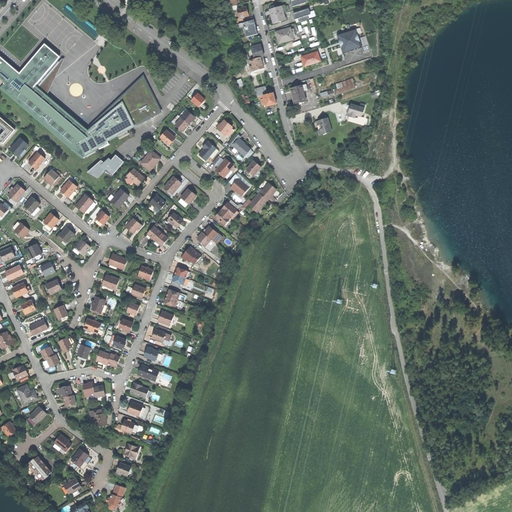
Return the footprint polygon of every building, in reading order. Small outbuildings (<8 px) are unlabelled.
[(65,7),(99,34),(101,31),(68,4),(65,7)] [(238,10),(240,19),(250,16),(248,12),(247,7),(238,10)] [(273,17),(274,24),(286,20),(282,7),(270,10),(273,17)] [(308,9),(293,13),(295,19),(310,14),(308,9)] [(257,34),(253,20),(238,24),(239,28),(243,27),(246,37),(257,34)] [(278,39),(280,44),(294,40),(294,39),(296,38),(294,30),(291,31),(291,29),(276,33),(278,39)] [(337,35),(343,54),(362,48),(356,29),(337,35)] [(45,44),(19,74),(35,87),(60,57),(51,49),(45,44)] [(253,49),(255,59),(261,58),(264,57),(263,52),(262,47),(253,49)] [(303,61),(304,67),(321,62),(318,52),(301,57),(303,61)] [(134,126),(161,111),(155,102),(156,101),(143,78),(86,130),(35,87),(19,74),(0,57),(0,86),(84,158),(91,149),(98,146),(100,149),(109,144),(107,140),(118,135),(120,138),(129,133),(127,130),(131,128),(130,127),(133,125),(134,126)] [(263,63),(261,58),(255,59),(252,60),(255,71),(264,69),(263,63)] [(339,93),(356,88),(353,79),(336,84),(339,93)] [(293,98),(295,104),(306,102),(303,91),(308,90),(306,85),(291,88),(293,98)] [(259,89),(260,96),(264,95),(268,94),(266,87),(259,89)] [(191,100),(199,106),(201,104),(205,100),(197,93),(191,100)] [(274,93),(268,94),(264,95),(266,104),(266,107),(276,105),(275,99),(274,93)] [(348,112),(347,117),(356,119),(356,116),(362,117),(363,113),(364,113),(365,109),(351,105),(350,110),(349,109),(348,112)] [(182,118),(189,124),(192,121),(196,117),(188,111),(182,118)] [(0,126),(6,130),(10,134),(14,129),(0,117),(0,126)] [(186,128),(189,124),(182,118),(176,125),(183,131),(186,128)] [(315,132),(317,137),(332,133),(328,119),(315,122),(316,127),(318,126),(319,129),(320,130),(315,132)] [(217,129),(225,135),(232,127),(225,120),(221,125),(217,129)] [(376,133),(381,136),(384,130),(385,130),(388,124),(382,121),(376,133)] [(160,137),(169,144),(172,141),(175,138),(166,130),(160,137)] [(14,153),(18,157),(29,145),(21,138),(10,150),(14,153)] [(232,145),(244,156),(250,149),(244,144),(238,139),(232,145)] [(202,157),(206,160),(209,156),(216,148),(208,140),(202,147),(204,148),(199,154),(202,157)] [(375,162),(381,146),(373,143),(370,151),(366,149),(365,153),(366,154),(365,157),(373,160),(373,161),(375,162)] [(84,158),(100,149),(98,146),(91,149),(84,158)] [(218,151),(216,148),(209,156),(212,158),(218,151)] [(248,159),(254,151),(251,149),(245,157),(248,159)] [(142,163),(151,171),(155,165),(161,158),(157,155),(156,157),(151,152),(142,163)] [(33,166),(36,169),(45,159),(38,153),(29,163),(33,166)] [(115,154),(113,157),(120,163),(114,171),(107,165),(102,171),(104,173),(105,171),(113,175),(124,162),(115,154)] [(212,162),(215,164),(220,157),(218,155),(212,162)] [(92,173),(97,177),(102,171),(107,165),(114,171),(120,163),(113,157),(111,160),(108,158),(104,163),(102,160),(92,173)] [(215,164),(218,167),(224,160),(220,157),(215,164)] [(219,173),(224,177),(224,176),(230,169),(234,165),(226,158),(224,160),(218,167),(215,170),(219,173)] [(89,170),(92,173),(102,160),(101,160),(89,170)] [(246,169),(253,175),(260,166),(256,163),(253,160),(246,169)] [(128,176),(138,185),(141,182),(144,178),(134,169),(128,176)] [(232,171),(230,169),(224,176),(227,178),(232,171)] [(49,181),(53,184),(60,176),(53,170),(46,178),(49,181)] [(237,172),(235,174),(241,178),(244,182),(248,186),(250,184),(237,172)] [(229,181),(233,185),(238,178),(244,182),(241,178),(235,174),(229,181)] [(165,187),(173,194),(182,184),(174,177),(169,183),(165,187)] [(235,190),(242,196),(249,187),(248,186),(244,182),(238,178),(233,185),(231,187),(235,190)] [(65,194),(69,197),(77,187),(69,180),(61,190),(65,194)] [(267,199),(268,200),(276,190),(272,186),(268,183),(259,193),(267,199)] [(8,195),(16,202),(26,191),(21,187),(18,184),(8,195)] [(111,201),(118,208),(123,202),(129,195),(121,189),(111,201)] [(181,197),(189,204),(196,197),(192,193),(188,190),(181,197)] [(262,206),(267,199),(259,193),(258,193),(249,204),(257,211),(262,206)] [(80,209),(84,213),(94,202),(86,195),(76,206),(80,209)] [(150,202),(159,210),(165,203),(156,195),(153,199),(150,202)] [(24,206),(32,213),(40,204),(37,201),(32,197),(24,206)] [(231,200),(228,203),(235,209),(238,206),(231,200)] [(88,214),(97,204),(95,202),(86,212),(88,214)] [(223,208),(221,210),(230,217),(235,209),(228,203),(226,206),(225,206),(223,208)] [(0,219),(1,220),(9,211),(2,204),(0,205),(0,219)] [(238,212),(235,209),(230,217),(232,219),(238,212)] [(216,218),(224,224),(230,217),(221,210),(220,212),(218,214),(219,214),(216,218)] [(100,221),(104,225),(110,217),(103,211),(96,218),(100,221)] [(44,222),(52,229),(59,220),(55,217),(51,213),(44,222)] [(168,219),(177,227),(180,224),(183,221),(174,213),(168,219)] [(130,230),(134,234),(141,225),(134,219),(126,227),(130,230)] [(15,231),(23,238),(26,234),(29,230),(21,223),(15,231)] [(150,237),(154,240),(161,232),(153,226),(147,234),(150,237)] [(207,229),(204,233),(211,239),(212,239),(218,233),(210,226),(207,229)] [(60,236),(67,242),(74,234),(71,231),(67,227),(60,236)] [(154,240),(162,246),(165,242),(168,238),(161,232),(154,240)] [(198,238),(206,245),(211,239),(204,233),(203,232),(200,235),(198,238)] [(223,237),(218,233),(212,239),(217,244),(223,237)] [(77,248),(84,254),(91,247),(87,244),(83,241),(77,248)] [(28,249),(33,258),(42,254),(40,250),(38,244),(28,249)] [(194,263),(195,264),(201,256),(190,246),(186,252),(181,258),(185,261),(187,260),(188,258),(191,260),(194,263)] [(2,257),(4,261),(15,256),(11,247),(0,252),(2,257)] [(109,264),(124,269),(128,259),(120,257),(113,254),(109,264)] [(205,259),(201,256),(195,264),(194,263),(193,265),(198,267),(205,259)] [(216,256),(212,260),(223,269),(227,265),(216,256)] [(41,267),(45,277),(56,272),(53,267),(51,262),(41,267)] [(7,276),(9,280),(24,273),(20,265),(5,272),(7,276)] [(139,276),(150,280),(154,270),(148,268),(142,266),(139,276)] [(175,274),(186,278),(189,271),(178,267),(176,271),(175,274)] [(184,285),(186,278),(175,274),(174,278),(173,281),(184,285)] [(103,285),(115,290),(119,281),(114,279),(114,278),(107,275),(105,281),(103,285)] [(47,285),(51,294),(62,289),(60,284),(58,280),(47,285)] [(16,293),(17,297),(29,292),(24,282),(13,287),(16,293)] [(132,295),(142,298),(144,293),(145,289),(135,285),(132,295)] [(167,296),(178,300),(181,293),(169,289),(168,293),(167,296)] [(175,307),(178,300),(167,296),(165,300),(164,303),(175,307)] [(25,309),(27,314),(36,309),(32,300),(23,304),(25,309)] [(91,313),(100,317),(105,304),(96,301),(93,307),(91,313)] [(127,312),(137,315),(138,311),(140,307),(131,303),(127,312)] [(54,310),(58,319),(67,314),(65,310),(63,305),(54,310)] [(159,321),(171,325),(174,316),(162,312),(161,316),(159,321)] [(123,319),(120,329),(130,332),(132,328),(133,322),(123,319)] [(32,331),(34,335),(48,328),(45,320),(30,327),(32,331)] [(88,324),(86,329),(98,333),(100,329),(101,324),(89,320),(88,324)] [(153,337),(163,341),(166,332),(156,329),(154,334),(153,337)] [(0,334),(0,343),(3,349),(12,345),(10,339),(7,332),(0,334)] [(171,334),(166,332),(163,341),(162,343),(165,344),(166,343),(168,343),(171,334)] [(114,346),(123,349),(125,345),(127,340),(117,336),(114,346)] [(59,341),(64,352),(66,351),(69,350),(68,349),(72,347),(68,338),(59,341)] [(82,356),(87,358),(91,348),(82,345),(78,354),(82,356)] [(45,359),(46,359),(54,355),(49,347),(41,351),(43,355),(45,359)] [(145,356),(156,360),(159,351),(148,347),(146,352),(145,356)] [(103,362),(108,364),(108,363),(111,355),(102,351),(99,361),(103,362)] [(46,359),(51,367),(55,365),(60,363),(55,354),(54,355),(46,359)] [(111,354),(111,355),(108,363),(112,365),(117,367),(120,357),(111,354)] [(139,375),(154,381),(158,371),(143,365),(141,370),(139,375)] [(13,371),(17,381),(29,375),(27,371),(24,366),(13,371)] [(146,397),(149,388),(134,382),(132,387),(130,391),(146,397)] [(82,385),(84,395),(95,393),(94,388),(93,383),(87,384),(82,385)] [(17,389),(24,404),(38,398),(36,394),(34,390),(30,392),(27,385),(17,389)] [(61,393),(62,397),(64,397),(72,395),(70,386),(60,388),(61,393)] [(99,387),(94,388),(95,393),(96,397),(105,395),(104,386),(99,387)] [(74,395),(72,395),(64,397),(65,402),(66,406),(76,405),(74,395)] [(140,416),(144,406),(137,403),(136,405),(132,403),(130,407),(128,411),(140,416)] [(31,415),(38,421),(46,413),(43,410),(40,406),(31,415)] [(100,409),(89,412),(91,420),(93,419),(94,424),(98,423),(99,426),(106,424),(104,418),(103,413),(101,413),(100,409)] [(122,429),(132,432),(135,424),(125,420),(123,425),(122,429)] [(2,427),(8,435),(11,433),(16,430),(10,421),(2,427)] [(55,443),(66,452),(71,445),(68,442),(69,441),(65,438),(61,435),(55,443)] [(130,458),(135,459),(140,446),(135,444),(134,445),(126,443),(125,447),(127,447),(126,449),(124,449),(122,453),(127,454),(131,456),(130,458)] [(71,461),(79,466),(88,455),(84,452),(81,449),(71,461)] [(89,456),(88,455),(79,466),(80,467),(89,456)] [(31,460),(27,463),(42,481),(48,475),(47,474),(51,472),(38,456),(34,458),(31,460)] [(119,467),(117,472),(118,472),(122,473),(127,475),(130,466),(120,463),(119,467)] [(65,484),(71,493),(77,490),(80,488),(78,484),(75,478),(65,484)] [(116,505),(119,506),(121,501),(124,502),(125,497),(123,497),(124,491),(122,490),(123,486),(116,484),(115,488),(116,488),(115,493),(112,492),(110,491),(108,496),(110,497),(108,505),(110,508),(113,509),(115,508),(116,505)] [(87,503),(77,508),(79,511),(90,511),(88,508),(90,508),(88,506),(87,503)]
